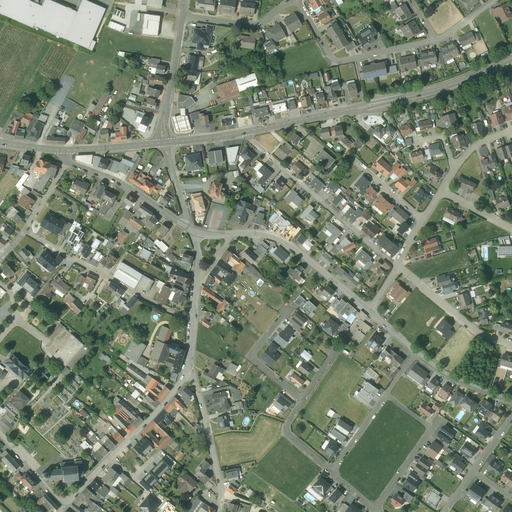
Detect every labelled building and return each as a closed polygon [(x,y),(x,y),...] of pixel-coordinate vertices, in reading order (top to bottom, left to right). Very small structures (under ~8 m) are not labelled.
[(0,0),(0,13),(32,27),(33,25),(92,51),(96,42),(92,40),(105,9),(102,8),(88,1),(84,0),(82,0),(77,12),(49,0),(43,0),(41,6),(30,1),(30,0),(0,0)] [(214,1),(210,0),(197,0),(197,4),(196,5),(197,5),(197,6),(198,6),(199,8),(203,9),(203,8),(207,9),(207,10),(213,10),(214,1)] [(233,0),(220,0),(219,11),(233,13),(234,6),(233,5),(233,0)] [(317,0),(309,0),(311,3),(310,4),(311,6),(313,9),(314,8),(314,9),(319,6),(318,5),(320,4),(317,0)] [(390,2),(390,1),(385,4),(387,9),(395,4),(393,0),(390,2)] [(461,0),(460,1),(466,9),(477,1),(476,0),(461,0)] [(247,3),(240,2),(239,8),(239,13),(246,14),(247,3)] [(254,4),(247,3),(246,14),(253,15),(253,11),(254,4)] [(511,14),(507,3),(497,8),(496,7),(491,10),(494,17),(500,14),(501,17),(505,15),(507,19),(511,16),(511,14)] [(395,4),(387,9),(390,13),(395,10),(395,9),(397,8),(395,4)] [(409,15),(403,5),(397,8),(395,9),(395,10),(401,20),(409,15)] [(324,13),(317,17),(321,24),(329,19),(326,13),(325,12),(324,13)] [(300,23),(294,13),(283,20),(290,32),(294,29),(293,27),(300,23)] [(160,16),(144,14),(143,20),(141,34),(157,36),(160,16)] [(413,20),(409,23),(406,25),(405,25),(403,26),(401,28),(407,38),(419,31),(413,20)] [(335,23),(331,25),(331,26),(325,29),(338,50),(343,46),(344,47),(347,44),(335,23)] [(375,32),(371,24),(367,27),(367,28),(368,29),(369,29),(372,34),(375,32)] [(278,25),(270,30),(269,28),(265,31),(270,40),(273,44),(285,36),(278,25)] [(201,30),(194,29),(191,42),(197,43),(203,44),(204,40),(209,41),(210,40),(210,37),(211,32),(205,31),(205,30),(201,29),(201,30)] [(368,29),(360,34),(362,38),(359,40),(362,45),(369,41),(370,43),(374,40),(370,35),(372,34),(369,29),(368,29)] [(470,32),(457,38),(461,46),(474,40),(470,32)] [(249,38),(236,36),(235,44),(242,45),(242,47),(253,49),(254,39),(254,38),(250,37),(249,38)] [(270,40),(263,44),(268,52),(275,48),(273,44),(270,40)] [(352,41),(347,44),(348,44),(344,47),(347,52),(356,47),(352,41)] [(203,44),(197,43),(196,50),(204,51),(205,48),(203,47),(203,44)] [(453,43),(446,46),(451,57),(458,54),(457,53),(454,46),(453,43)] [(446,46),(439,50),(440,52),(444,61),(444,60),(451,57),(446,46)] [(433,51),(426,53),(429,64),(436,63),(435,62),(434,56),(433,51)] [(212,57),(209,60),(211,63),(215,60),(214,59),(218,56),(220,59),(223,57),(219,52),(212,57)] [(444,61),(440,52),(437,54),(437,55),(439,61),(439,64),(443,63),(445,62),(444,60),(444,61)] [(426,53),(419,54),(420,60),(421,66),(429,64),(426,53)] [(199,57),(190,55),(188,70),(196,72),(199,57)] [(413,56),(399,59),(401,72),(407,70),(406,69),(415,67),(414,61),(413,56)] [(373,63),(370,64),(370,65),(360,67),(362,72),(363,79),(386,74),(385,67),(384,62),(374,64),(373,63)] [(158,65),(156,65),(156,68),(152,68),(149,67),(148,71),(151,71),(155,72),(163,74),(165,67),(158,65)] [(395,65),(385,67),(386,74),(396,71),(395,65)] [(196,72),(188,70),(186,79),(194,81),(195,81),(196,72)] [(254,73),(235,80),(239,91),(258,85),(254,73)] [(162,78),(158,77),(158,76),(154,75),(154,78),(150,77),(149,81),(149,82),(161,84),(162,78)] [(235,80),(216,86),(220,98),(216,99),(218,104),(241,96),(239,91),(235,80)] [(354,83),(347,85),(349,96),(357,94),(354,83)] [(331,85),(327,86),(328,93),(330,100),(336,99),(335,94),(333,94),(332,89),(331,85)] [(159,90),(151,88),(147,87),(146,91),(150,92),(149,95),(158,97),(158,96),(159,94),(159,90)] [(322,90),(317,91),(318,94),(314,95),(316,103),(324,102),(322,90)] [(92,112),(90,116),(95,118),(109,95),(104,92),(96,107),(92,112)] [(307,93),(303,94),(304,97),(300,98),(301,102),(300,102),(301,107),(310,105),(308,97),(308,96),(307,93)] [(191,96),(178,94),(177,102),(177,109),(179,109),(179,108),(184,108),(185,109),(186,109),(195,102),(191,96)] [(154,100),(147,98),(146,102),(143,101),(142,105),(146,106),(154,109),(155,108),(156,105),(155,105),(156,103),(153,103),(154,100)] [(92,112),(96,107),(90,103),(86,109),(92,112)] [(272,106),(272,110),(273,113),(280,112),(278,104),(272,106)] [(253,110),(254,114),(255,117),(261,116),(260,108),(253,110)] [(185,109),(179,109),(180,115),(171,118),(175,132),(184,132),(191,130),(187,115),(185,116),(185,109)] [(25,115),(14,110),(11,115),(16,117),(16,116),(22,119),(25,115)] [(207,115),(203,116),(202,113),(199,114),(198,111),(195,112),(196,117),(199,117),(200,121),(198,121),(199,124),(200,123),(201,125),(208,124),(207,115)] [(452,113),(443,116),(443,118),(439,119),(441,126),(442,127),(448,125),(448,124),(455,122),(452,113)] [(501,113),(494,115),(494,114),(491,115),(492,119),(493,118),(495,125),(504,123),(501,113)] [(47,117),(41,114),(41,115),(38,119),(37,121),(43,124),(47,117)] [(31,118),(25,115),(22,119),(21,120),(26,123),(29,124),(32,119),(31,118)] [(56,115),(50,125),(52,126),(57,129),(58,127),(57,127),(60,121),(57,119),(58,117),(56,115)] [(144,116),(142,115),(140,118),(142,119),(140,123),(147,126),(147,125),(148,125),(149,123),(148,123),(150,119),(144,116)] [(38,119),(33,116),(31,118),(32,119),(26,129),(30,132),(33,127),(37,121),(38,119)] [(74,119),(68,131),(67,133),(67,134),(70,136),(72,133),(75,134),(75,133),(78,134),(82,127),(83,128),(84,125),(82,123),(74,119)] [(19,122),(15,120),(14,125),(11,132),(15,134),(16,131),(19,122)] [(429,120),(417,123),(419,131),(427,130),(427,129),(430,128),(430,127),(429,120)] [(43,124),(37,121),(33,127),(30,132),(27,137),(37,140),(40,129),(43,124)] [(90,124),(86,122),(86,123),(84,125),(83,128),(87,130),(94,134),(97,129),(92,126),(90,124)] [(482,122),(472,125),(475,134),(485,131),(482,122)] [(14,125),(10,124),(9,127),(8,127),(4,135),(14,138),(15,134),(11,132),(14,125)] [(407,124),(399,128),(402,134),(406,133),(406,134),(411,132),(409,127),(408,124),(407,124)] [(105,130),(100,130),(101,138),(108,138),(108,131),(109,131),(111,127),(107,125),(105,128),(105,130)] [(395,131),(388,125),(384,129),(382,129),(378,126),(377,127),(375,127),(374,128),(374,129),(373,130),(372,132),(373,134),(380,139),(385,133),(390,137),(395,131)] [(52,126),(47,137),(46,137),(46,143),(57,144),(58,138),(59,134),(55,132),(57,129),(52,126)] [(340,126),(336,126),(335,126),(334,126),(333,127),(334,133),(335,136),(339,135),(339,136),(343,139),(342,140),(341,139),(340,140),(345,145),(349,141),(349,140),(342,134),(340,126)] [(75,139),(80,142),(87,130),(83,128),(82,127),(78,134),(75,139)] [(369,127),(365,132),(371,136),(373,134),(372,132),(373,130),(369,127)] [(327,128),(319,130),(321,139),(329,138),(327,128)] [(16,131),(15,134),(14,138),(23,140),(24,133),(21,132),(16,131)] [(64,132),(61,138),(58,138),(57,144),(64,144),(65,138),(67,134),(67,133),(64,132)] [(120,132),(115,133),(116,137),(116,141),(126,140),(126,133),(124,134),(124,132),(120,132)] [(300,138),(294,134),(290,140),(295,144),(300,138)] [(457,137),(451,138),(454,148),(460,146),(459,145),(467,142),(465,136),(462,137),(461,135),(457,137)] [(291,147),(286,142),(283,146),(288,151),(291,147)] [(387,146),(393,150),(396,146),(391,142),(387,146)] [(430,156),(441,152),(438,143),(427,146),(430,156)] [(283,146),(281,145),(278,148),(277,147),(274,151),(283,159),(286,156),(285,155),(288,151),(283,146)] [(238,147),(226,149),(228,161),(234,161),(235,155),(238,147)] [(506,147),(499,149),(502,157),(502,159),(509,157),(506,147)] [(251,153),(246,148),(240,154),(245,159),(239,166),(243,169),(254,157),(254,156),(251,153)] [(334,160),(322,149),(314,159),(326,169),(334,160)] [(221,150),(214,151),(215,163),(222,162),(221,156),(221,150)] [(154,161),(159,154),(155,151),(150,159),(154,161)] [(214,151),(207,152),(208,158),(209,164),(215,163),(214,151)] [(420,151),(410,154),(412,161),(422,158),(423,161),(421,154),(420,151)] [(30,156),(23,154),(20,163),(26,164),(27,165),(28,162),(30,156)] [(199,154),(185,156),(187,171),(191,170),(191,168),(201,167),(199,154)] [(495,154),(489,156),(490,159),(486,160),(486,159),(482,160),(486,171),(492,169),(492,168),(498,166),(495,154)] [(89,165),(91,155),(74,155),(74,160),(89,165)] [(96,157),(94,157),(91,158),(90,160),(91,163),(93,164),(98,166),(101,158),(96,157)] [(120,163),(109,159),(108,159),(105,168),(117,173),(118,170),(125,173),(129,167),(131,168),(134,163),(131,161),(128,160),(128,159),(123,157),(123,158),(122,158),(120,163)] [(105,160),(101,158),(98,166),(99,166),(99,167),(102,168),(102,167),(105,168),(108,159),(105,158),(105,160)] [(379,158),(374,164),(373,164),(372,165),(372,166),(372,167),(373,167),(373,168),(374,168),(375,168),(379,171),(382,173),(382,174),(384,176),(390,170),(390,169),(388,168),(389,167),(379,158)] [(50,163),(40,160),(39,163),(37,162),(34,170),(41,173),(44,174),(45,172),(48,169),(50,163)] [(307,170),(297,161),(291,168),(296,172),(296,171),(301,176),(304,174),(305,173),(305,172),(307,170)] [(396,162),(390,168),(391,169),(391,168),(394,171),(397,167),(399,165),(396,162)] [(58,166),(50,163),(48,169),(45,172),(50,174),(55,175),(58,166)] [(17,166),(12,165),(8,170),(13,174),(14,171),(17,166)] [(268,170),(262,165),(258,170),(263,175),(260,178),(257,181),(258,182),(261,185),(271,174),(267,170),(268,170)] [(23,168),(19,167),(18,170),(16,173),(22,176),(25,173),(27,169),(23,168)] [(401,167),(399,169),(397,167),(394,171),(393,172),(396,175),(399,178),(405,171),(401,167)] [(433,171),(430,168),(429,169),(428,172),(429,173),(427,176),(435,181),(439,175),(433,171)] [(133,172),(128,179),(134,183),(138,178),(135,177),(137,174),(139,171),(136,170),(134,173),(133,172)] [(44,174),(40,179),(44,182),(46,176),(49,177),(50,174),(45,172),(44,174)] [(22,176),(15,185),(19,188),(21,185),(28,175),(25,173),(22,176)] [(40,182),(40,183),(38,182),(40,180),(39,180),(34,187),(41,191),(49,177),(46,176),(44,182),(43,184),(40,182)] [(139,176),(137,178),(138,178),(134,183),(140,187),(144,180),(139,176)] [(362,176),(354,185),(360,190),(361,190),(364,186),(368,182),(362,176)] [(144,180),(140,187),(144,190),(149,183),(151,180),(147,177),(144,180)] [(324,185),(314,177),(308,183),(313,187),(313,186),(319,191),(321,189),(322,188),(322,187),(324,185)] [(400,178),(394,185),(401,191),(407,184),(400,178)] [(412,178),(409,182),(407,184),(411,187),(416,181),(412,178)] [(477,184),(468,180),(468,181),(462,178),(458,186),(461,187),(461,189),(466,191),(468,191),(469,188),(474,191),(477,184)] [(83,181),(82,183),(74,179),(73,182),(73,181),(72,183),(73,183),(71,187),(80,192),(80,193),(84,195),(89,185),(83,181)] [(277,179),(270,187),(273,190),(274,189),(277,192),(284,184),(283,183),(282,181),(281,182),(277,179)] [(221,184),(213,181),(212,185),(211,186),(210,187),(209,189),(210,189),(210,191),(210,192),(209,195),(221,199),(223,193),(219,192),(221,184)] [(99,183),(95,191),(94,191),(92,195),(99,199),(100,197),(100,196),(99,196),(100,192),(102,193),(104,189),(106,185),(101,182),(100,183),(99,183)] [(261,185),(258,182),(253,187),(260,193),(264,189),(260,186),(261,185)] [(149,183),(144,190),(149,193),(152,189),(157,193),(162,187),(156,183),(154,186),(149,183)] [(336,186),(333,183),(329,187),(331,190),(332,189),(334,192),(338,187),(336,186)] [(336,186),(338,187),(340,189),(341,188),(349,195),(351,192),(348,190),(347,192),(341,187),(338,185),(336,186)] [(364,186),(361,190),(360,190),(358,192),(361,195),(365,190),(367,188),(364,186)] [(429,190),(424,186),(421,190),(426,194),(429,190)] [(367,192),(366,193),(364,196),(364,197),(365,198),(369,201),(376,193),(372,189),(371,188),(367,192)] [(104,189),(102,193),(100,192),(99,196),(100,196),(100,197),(103,199),(106,200),(110,193),(104,189)] [(296,193),(292,190),(284,199),(289,203),(291,200),(298,206),(303,201),(299,197),(298,198),(295,195),(296,193)] [(420,190),(417,193),(416,193),(412,197),(414,199),(414,200),(416,201),(417,201),(417,200),(420,203),(427,195),(426,194),(421,190),(420,190)] [(341,200),(331,192),(326,198),(331,202),(336,206),(338,204),(339,204),(340,203),(339,203),(341,200)] [(116,196),(110,193),(106,200),(109,202),(112,203),(113,201),(115,202),(116,200),(114,199),(116,196)] [(166,193),(160,201),(163,203),(164,204),(165,204),(166,205),(169,199),(167,197),(169,195),(166,193)] [(120,204),(125,207),(127,204),(130,206),(135,200),(127,194),(120,204)] [(34,201),(26,195),(25,197),(21,204),(20,204),(28,209),(34,201)] [(192,198),(193,203),(194,203),(195,206),(194,207),(196,212),(203,210),(204,210),(204,207),(205,207),(202,195),(201,195),(192,198)] [(503,196),(500,197),(500,198),(497,199),(499,207),(501,206),(503,207),(505,207),(506,205),(505,204),(509,202),(507,196),(503,197),(503,196)] [(377,200),(375,202),(373,204),(374,204),(373,205),(377,208),(378,206),(379,208),(385,201),(382,198),(380,197),(377,200)] [(262,201),(254,198),(251,206),(254,207),(257,208),(262,201)] [(250,204),(240,201),(239,201),(236,209),(237,209),(233,219),(237,220),(238,222),(243,224),(244,223),(245,220),(244,219),(247,213),(248,212),(251,214),(254,207),(251,206),(250,205),(250,204)] [(385,201),(379,208),(381,209),(380,210),(383,213),(384,213),(386,211),(385,211),(387,209),(390,205),(389,204),(385,201)] [(97,202),(94,208),(87,204),(85,208),(97,215),(99,212),(101,209),(103,206),(100,204),(97,202)] [(12,206),(11,205),(9,209),(11,210),(16,214),(18,212),(12,206)] [(148,210),(140,205),(132,216),(136,219),(142,212),(146,214),(148,210)] [(309,205),(300,215),(303,218),(306,216),(312,221),(314,219),(315,218),(317,215),(311,210),(312,208),(309,205)] [(349,207),(344,214),(348,217),(354,222),(356,219),(357,218),(357,217),(359,216),(356,213),(349,207)] [(408,216),(397,207),(395,210),(391,215),(401,223),(403,221),(408,216)] [(389,211),(386,215),(389,217),(391,215),(395,210),(392,208),(389,211)] [(459,214),(448,208),(444,215),(455,221),(459,214)] [(16,214),(11,210),(6,216),(9,219),(10,218),(12,219),(16,214)] [(133,214),(127,210),(118,223),(124,227),(125,226),(132,216),(133,214)] [(153,213),(148,210),(146,214),(147,215),(143,220),(146,222),(152,214),(153,213)] [(259,211),(257,217),(256,216),(254,223),(262,225),(263,225),(264,221),(261,220),(263,214),(261,213),(262,212),(259,211)] [(56,217),(48,213),(41,225),(49,230),(56,217)] [(22,218),(16,214),(12,219),(18,224),(22,218)] [(155,216),(152,214),(146,222),(152,227),(154,224),(157,220),(154,217),(155,216)] [(136,219),(132,216),(125,226),(136,233),(139,229),(139,230),(144,225),(142,224),(136,219)] [(279,216),(275,222),(278,225),(283,219),(279,216)] [(57,218),(56,217),(49,230),(57,234),(58,233),(64,222),(57,218)] [(295,230),(287,224),(288,224),(286,222),(283,219),(278,225),(278,226),(286,233),(287,232),(290,235),(292,233),(292,234),(293,232),(295,230)] [(72,225),(68,230),(72,232),(68,239),(68,238),(67,240),(71,243),(72,241),(74,242),(73,243),(76,245),(79,241),(84,233),(80,230),(81,228),(79,226),(80,224),(74,221),(72,225)] [(296,229),(287,221),(286,222),(288,224),(287,224),(295,230),(296,229)] [(409,226),(403,221),(401,223),(399,227),(397,225),(395,228),(394,229),(398,231),(402,235),(405,232),(404,231),(409,226)] [(67,224),(64,222),(58,233),(62,235),(65,228),(68,230),(72,225),(68,223),(67,224)] [(372,226),(367,222),(365,224),(363,227),(361,229),(362,229),(366,233),(366,232),(371,237),(372,236),(376,232),(377,231),(372,226)] [(12,232),(6,227),(7,226),(3,223),(1,226),(4,228),(1,233),(7,237),(12,232)] [(163,225),(162,224),(157,231),(160,233),(158,237),(161,239),(163,235),(168,228),(165,226),(163,224),(163,225)] [(336,228),(331,224),(326,229),(331,234),(326,240),(330,244),(340,232),(336,229),(336,228)] [(382,233),(377,239),(379,241),(384,236),(384,237),(385,235),(382,233)] [(309,242),(306,239),(300,234),(295,239),(308,250),(309,248),(310,248),(311,247),(310,247),(312,245),(309,242)] [(509,235),(500,238),(503,246),(511,246),(509,235)] [(384,237),(384,236),(379,241),(378,243),(384,249),(390,242),(384,237)] [(348,240),(344,238),(338,245),(336,247),(338,250),(339,250),(342,247),(343,247),(345,251),(351,248),(351,249),(352,248),(354,246),(352,242),(350,244),(347,241),(348,240)] [(105,239),(102,245),(109,249),(112,243),(105,239)] [(168,247),(161,241),(160,242),(157,239),(154,242),(164,252),(168,247)] [(427,241),(421,242),(422,244),(423,249),(436,245),(435,241),(433,241),(432,239),(427,241)] [(259,244),(266,250),(269,246),(262,241),(259,244)] [(396,247),(390,242),(384,249),(391,254),(392,253),(396,247)] [(89,245),(86,243),(85,244),(82,243),(80,245),(81,246),(83,247),(80,252),(83,254),(82,256),(86,258),(92,249),(89,247),(89,245)] [(335,243),(329,250),(334,254),(338,250),(336,247),(338,245),(335,243)] [(436,245),(423,249),(425,254),(425,256),(431,254),(436,253),(436,250),(438,250),(436,245)] [(503,246),(499,246),(499,255),(511,254),(511,245),(511,246),(503,246)] [(278,247),(272,254),(282,262),(288,255),(278,247)] [(27,251),(24,248),(22,250),(21,250),(19,252),(20,252),(19,253),(25,259),(28,256),(31,259),(33,257),(30,253),(31,253),(28,250),(27,251)] [(153,253),(143,248),(138,258),(145,262),(146,261),(148,262),(153,253)] [(170,248),(165,254),(171,260),(172,258),(175,260),(175,259),(177,258),(171,253),(173,251),(170,248)] [(247,249),(244,252),(243,251),(242,253),(242,254),(241,255),(247,260),(251,256),(254,259),(256,258),(261,252),(257,248),(252,253),(247,249)] [(232,254),(226,249),(220,258),(227,262),(230,259),(236,263),(237,265),(240,261),(240,260),(232,254)] [(361,249),(353,258),(356,261),(358,259),(365,265),(368,261),(369,261),(368,260),(370,258),(361,249)] [(51,271),(56,264),(58,262),(54,260),(53,259),(54,259),(50,256),(44,251),(37,260),(43,264),(42,265),(46,268),(47,268),(51,271)] [(332,260),(321,251),(315,257),(319,260),(320,259),(322,260),(327,265),(332,260)] [(256,258),(258,261),(264,254),(261,252),(256,258)] [(187,255),(183,254),(182,258),(181,261),(184,261),(191,263),(192,256),(189,255),(189,253),(187,253),(187,255)] [(58,254),(54,260),(58,262),(56,264),(59,266),(64,259),(58,254)] [(111,258),(108,255),(105,258),(104,260),(102,264),(106,266),(108,264),(111,266),(116,259),(112,256),(111,258)] [(29,265),(24,260),(21,262),(26,268),(29,265)] [(225,266),(218,261),(214,267),(219,270),(219,269),(227,275),(230,270),(225,266)] [(377,261),(370,269),(373,273),(368,279),(369,280),(369,281),(370,281),(372,283),(383,271),(378,267),(381,264),(377,261)] [(142,274),(121,262),(113,276),(134,288),(142,274)] [(237,265),(236,263),(232,267),(238,272),(242,268),(237,265)] [(11,270),(6,264),(5,264),(3,266),(1,268),(4,271),(3,272),(5,275),(6,276),(9,274),(8,273),(11,270)] [(261,275),(250,265),(248,267),(248,268),(255,274),(259,278),(261,275)] [(297,265),(295,268),(294,267),(292,270),(289,273),(295,278),(295,279),(298,275),(303,269),(300,266),(299,267),(297,265)] [(176,268),(172,267),(171,268),(168,276),(174,280),(183,282),(183,283),(189,284),(190,279),(187,278),(188,275),(182,273),(183,271),(176,270),(176,269),(175,269),(176,268)] [(219,270),(214,267),(208,274),(213,278),(216,273),(219,270)] [(351,278),(339,267),(335,272),(341,277),(341,276),(343,278),(348,282),(349,281),(350,280),(351,278)] [(255,274),(248,268),(247,270),(245,272),(251,277),(253,276),(255,274)] [(216,273),(213,278),(216,281),(218,283),(223,287),(226,283),(223,280),(227,275),(219,269),(219,270),(216,273)] [(227,275),(223,280),(226,283),(229,285),(236,275),(230,270),(227,275)] [(26,272),(17,283),(21,286),(21,285),(28,276),(29,275),(26,272)] [(94,283),(96,278),(88,274),(85,281),(84,281),(84,282),(88,284),(92,286),(94,283)] [(153,281),(143,274),(136,286),(147,292),(153,281)] [(213,278),(208,274),(204,284),(210,286),(213,278)] [(303,279),(298,275),(295,279),(295,278),(293,280),(298,285),(303,279)] [(28,276),(21,285),(31,294),(32,294),(37,288),(39,285),(28,276)] [(48,282),(39,294),(47,300),(52,295),(49,292),(53,286),(64,294),(69,287),(65,284),(64,285),(60,282),(62,280),(56,276),(51,284),(48,282)] [(439,279),(441,286),(455,281),(452,282),(450,276),(446,277),(439,279)] [(357,283),(351,278),(350,280),(349,281),(348,282),(353,287),(357,283)] [(119,287),(110,281),(108,280),(108,281),(107,281),(105,285),(107,286),(105,289),(110,292),(113,288),(114,289),(115,291),(119,287)] [(455,281),(441,286),(443,285),(445,291),(446,291),(453,289),(457,288),(455,281)] [(85,290),(90,293),(95,283),(94,283),(92,286),(88,284),(85,290)] [(189,284),(183,283),(182,286),(179,285),(178,288),(182,290),(180,294),(185,296),(187,292),(189,284)] [(398,286),(397,284),(394,288),(389,294),(394,298),(402,288),(398,286)] [(283,288),(279,285),(275,289),(279,293),(283,288)] [(185,296),(180,294),(182,290),(178,288),(176,288),(172,286),(171,288),(170,291),(174,293),(179,295),(177,300),(178,300),(183,302),(185,296)] [(333,292),(326,286),(324,289),(321,292),(328,298),(333,292)] [(119,287),(115,291),(114,289),(112,292),(118,298),(119,297),(124,291),(119,287)] [(214,295),(203,287),(201,291),(212,298),(214,295)] [(37,288),(32,294),(31,294),(34,297),(39,290),(37,288)] [(402,288),(394,298),(399,301),(403,296),(406,292),(405,291),(402,288)] [(169,293),(162,289),(156,301),(164,304),(169,293)] [(462,294),(458,295),(460,301),(469,298),(469,295),(468,292),(462,294)] [(174,293),(170,301),(177,304),(178,300),(177,300),(179,295),(174,293)] [(83,307),(71,295),(65,301),(78,313),(83,307)] [(133,295),(125,305),(124,304),(122,307),(127,311),(137,299),(133,295)] [(223,300),(214,295),(212,298),(220,303),(223,300)] [(299,295),(293,302),(298,306),(302,302),(304,300),(304,299),(299,295)] [(336,298),(330,305),(333,308),(339,301),(336,298)] [(469,298),(460,301),(461,307),(465,306),(471,304),(471,301),(469,298)] [(220,303),(219,304),(215,309),(219,313),(229,303),(224,299),(223,300),(220,303)] [(333,308),(332,309),(337,314),(339,312),(340,310),(343,313),(347,316),(354,308),(347,302),(346,303),(341,299),(339,301),(333,308)] [(315,307),(308,300),(306,302),(304,304),(302,307),(309,313),(315,307)] [(473,300),(471,301),(471,304),(465,306),(466,309),(475,307),(473,300)] [(490,306),(478,309),(481,319),(487,317),(487,316),(493,314),(490,306)] [(209,311),(200,310),(198,321),(207,327),(210,324),(210,323),(209,322),(206,321),(203,319),(203,318),(208,319),(209,311)] [(367,316),(360,310),(355,318),(359,320),(360,319),(363,321),(367,316)] [(222,317),(216,313),(213,316),(215,318),(219,321),(222,317)] [(301,317),(295,313),(292,317),(302,324),(305,321),(305,320),(301,317)] [(310,320),(303,314),(301,317),(305,320),(305,321),(308,323),(310,320)] [(302,324),(292,317),(289,321),(294,325),(298,328),(299,328),(302,324)] [(338,325),(329,319),(322,328),(331,334),(336,328),(338,325)] [(371,327),(363,321),(360,319),(359,320),(351,331),(354,334),(357,329),(364,334),(367,331),(371,327)] [(452,325),(444,319),(438,327),(445,333),(449,328),(452,325)] [(506,324),(502,323),(502,325),(500,330),(507,332),(509,325),(510,322),(506,321),(506,324)] [(60,323),(52,331),(57,336),(58,336),(65,329),(65,328),(60,323)] [(338,329),(337,330),(344,334),(348,328),(341,324),(339,326),(338,329)] [(160,331),(150,357),(167,364),(169,359),(166,358),(169,350),(172,351),(174,346),(174,347),(175,344),(166,341),(171,329),(162,325),(160,331)] [(286,326),(283,330),(290,336),(293,332),(286,326)] [(455,333),(449,328),(445,333),(443,335),(449,340),(455,333)] [(65,329),(58,336),(57,336),(55,338),(56,339),(47,349),(54,355),(53,355),(65,365),(84,344),(72,334),(71,334),(65,329)] [(365,335),(364,334),(357,329),(354,334),(351,337),(359,343),(365,335)] [(286,341),(290,336),(283,330),(278,335),(278,334),(274,339),(282,346),(287,341),(286,341)] [(373,333),(366,343),(374,349),(375,349),(378,345),(378,346),(379,345),(383,340),(380,338),(380,337),(377,335),(377,336),(373,333)] [(145,344),(134,337),(124,355),(136,362),(139,355),(145,344)] [(278,347),(272,342),(268,347),(274,352),(278,347)] [(84,344),(65,365),(59,371),(65,376),(89,349),(84,344)] [(375,349),(374,349),(372,351),(376,354),(377,353),(381,347),(379,345),(378,346),(378,345),(375,349)] [(174,347),(174,346),(172,351),(177,353),(177,354),(175,361),(169,359),(167,364),(174,366),(179,368),(185,350),(178,348),(174,347)] [(268,346),(259,356),(267,363),(272,357),(275,360),(279,355),(274,352),(268,347),(268,346)] [(390,350),(386,346),(382,352),(386,355),(386,356),(391,360),(396,354),(390,350)] [(311,356),(304,350),(300,355),(301,356),(307,360),(311,356)] [(511,355),(504,353),(503,359),(501,363),(502,364),(509,366),(511,355)] [(26,367),(12,354),(4,363),(22,380),(24,378),(25,379),(32,372),(30,371),(26,367)] [(391,360),(390,362),(393,365),(396,368),(403,360),(396,354),(391,360)] [(148,360),(139,355),(136,362),(145,366),(148,360)] [(240,361),(235,370),(238,371),(237,372),(235,375),(237,376),(244,363),(243,362),(242,362),(240,361)] [(304,364),(302,361),(302,362),(299,365),(301,366),(299,369),(306,375),(311,369),(304,364)] [(214,363),(208,373),(215,376),(219,369),(223,372),(224,369),(214,363)] [(428,373),(416,364),(411,371),(414,374),(414,375),(422,381),(426,376),(428,373)] [(126,369),(142,381),(143,381),(146,377),(129,365),(126,369)] [(234,370),(228,367),(226,370),(235,375),(237,372),(234,370)] [(49,373),(45,369),(44,369),(42,368),(38,372),(40,374),(39,375),(44,379),(45,378),(46,379),(47,379),(46,378),(49,375),(50,375),(50,374),(49,373)] [(366,372),(373,378),(376,374),(369,368),(366,372)] [(223,372),(219,369),(215,376),(219,379),(223,372)] [(215,377),(203,371),(201,375),(213,381),(215,377)] [(297,375),(293,372),(292,372),(288,378),(289,379),(288,380),(293,384),(295,381),(300,385),(301,385),(303,383),(302,383),(304,381),(297,375)] [(158,381),(152,377),(147,374),(146,377),(143,381),(147,384),(153,388),(158,381)] [(426,376),(422,381),(421,383),(424,385),(430,378),(426,376)] [(434,377),(428,385),(434,390),(438,384),(440,381),(434,377)] [(367,381),(362,388),(372,396),(373,396),(378,389),(367,381)] [(153,388),(147,384),(145,388),(146,389),(149,392),(150,392),(153,388)] [(438,384),(434,390),(433,391),(436,393),(441,386),(438,384)] [(446,384),(440,392),(445,396),(446,396),(449,392),(450,392),(452,388),(446,384)] [(165,385),(160,390),(159,390),(158,392),(159,393),(155,397),(160,401),(170,389),(165,385)] [(192,393),(185,387),(180,392),(183,394),(188,398),(192,393)] [(158,392),(153,388),(150,392),(155,397),(159,393),(158,392)] [(362,388),(361,388),(356,395),(362,398),(368,402),(372,396),(362,388)] [(19,390),(13,397),(16,400),(15,401),(22,408),(29,399),(19,390)] [(135,390),(131,394),(135,398),(139,393),(135,390)] [(224,391),(211,394),(213,403),(218,402),(217,403),(219,405),(220,404),(222,409),(229,407),(228,403),(227,403),(224,391)] [(463,395),(458,391),(453,398),(458,402),(462,396),(463,395)] [(139,403),(127,392),(124,396),(136,406),(139,403)] [(150,392),(149,392),(145,397),(155,406),(160,401),(155,397),(150,392)] [(449,392),(446,396),(445,396),(444,398),(447,400),(452,394),(450,392),(449,392)] [(281,398),(279,397),(277,399),(271,407),(275,410),(276,410),(278,412),(280,410),(282,412),(286,407),(288,404),(289,406),(292,403),(283,396),(281,398)] [(470,398),(467,396),(466,396),(465,398),(461,403),(461,404),(471,411),(472,411),(477,403),(474,401),(473,400),(470,398)] [(8,411),(0,420),(0,424),(8,431),(13,425),(16,422),(13,420),(15,417),(14,416),(22,408),(15,401),(16,400),(13,397),(3,408),(1,406),(0,407),(0,414),(0,415),(3,412),(3,413),(7,410),(8,411)] [(174,397),(168,403),(173,407),(174,408),(176,405),(175,404),(178,400),(174,397)] [(143,420),(133,410),(120,400),(117,403),(121,408),(130,415),(133,418),(135,419),(132,423),(136,427),(143,420)] [(487,400),(480,410),(486,414),(490,409),(493,405),(490,403),(491,403),(487,400)] [(443,406),(437,401),(434,407),(440,411),(443,406)] [(435,410),(425,402),(420,409),(430,416),(435,410)] [(116,403),(112,408),(109,406),(105,409),(109,413),(113,417),(117,413),(121,408),(117,403),(116,403)] [(168,403),(163,409),(167,412),(167,413),(173,407),(168,403)] [(173,407),(167,413),(171,418),(178,411),(175,409),(174,408),(173,407)] [(495,413),(492,417),(498,421),(504,411),(499,407),(495,413)] [(130,415),(121,408),(117,413),(124,420),(125,421),(130,415)] [(88,414),(82,409),(79,412),(85,418),(88,414)] [(167,412),(163,409),(158,414),(162,418),(163,419),(164,418),(168,423),(172,420),(171,418),(167,413),(167,412)] [(490,409),(486,414),(484,416),(487,418),(493,411),(490,409)] [(124,420),(117,413),(113,417),(120,424),(124,420)] [(158,414),(153,420),(157,424),(159,421),(162,418),(158,414)] [(225,415),(217,417),(219,428),(229,426),(228,421),(226,422),(225,415)] [(339,419),(334,426),(347,434),(351,427),(339,419)] [(127,425),(124,421),(125,421),(124,420),(120,424),(129,434),(136,427),(132,423),(128,426),(127,425)] [(157,424),(153,420),(147,426),(151,429),(153,426),(159,431),(163,429),(157,424)] [(489,425),(483,420),(479,425),(481,427),(481,426),(485,430),(489,425)] [(165,426),(160,421),(159,421),(157,424),(163,429),(165,426)] [(452,430),(446,425),(442,430),(452,437),(456,432),(452,430)] [(147,426),(141,432),(145,436),(144,436),(148,439),(152,443),(156,439),(148,431),(151,429),(147,426)] [(342,441),(347,434),(334,426),(330,433),(336,437),(342,441)] [(485,430),(481,426),(481,427),(475,435),(479,438),(480,437),(484,439),(489,432),(485,430)] [(117,431),(115,433),(111,429),(108,432),(112,436),(118,442),(123,437),(117,431)] [(452,437),(442,430),(438,435),(445,440),(449,442),(452,437)] [(164,436),(158,442),(156,439),(152,443),(155,446),(155,445),(159,449),(162,446),(170,437),(166,433),(164,436)] [(144,436),(133,447),(140,453),(142,455),(143,455),(153,444),(144,436)] [(334,440),(329,436),(327,440),(329,442),(329,441),(334,445),(337,441),(334,440)] [(170,437),(162,446),(164,447),(172,438),(170,437)] [(115,444),(109,438),(107,439),(103,443),(110,450),(115,444)] [(470,443),(477,448),(479,444),(472,439),(470,443)] [(89,444),(85,440),(80,445),(84,449),(89,444)] [(443,446),(434,440),(430,446),(439,452),(443,446)] [(102,445),(97,441),(93,445),(94,447),(97,450),(102,445)] [(334,445),(329,441),(329,442),(323,450),(324,450),(324,452),(326,452),(327,452),(332,455),(337,447),(334,445)] [(465,452),(472,457),(478,448),(477,448),(468,441),(464,446),(467,448),(465,452)] [(108,451),(102,445),(97,450),(103,456),(108,451)] [(448,446),(445,445),(443,448),(450,453),(452,450),(448,446)] [(439,452),(430,446),(426,452),(435,458),(439,452)] [(13,458),(5,450),(0,455),(0,460),(2,459),(6,464),(13,458)] [(103,456),(97,450),(95,452),(93,454),(99,461),(103,456)] [(464,458),(457,453),(453,458),(455,459),(456,457),(461,461),(464,458)] [(493,453),(488,460),(491,463),(493,459),(493,460),(496,455),(493,453)] [(165,456),(171,463),(174,460),(167,454),(165,456)] [(165,456),(160,460),(168,468),(172,464),(171,463),(165,456)] [(428,460),(423,457),(419,462),(428,469),(432,464),(432,463),(428,460)] [(461,461),(456,457),(455,459),(451,463),(458,468),(457,469),(456,469),(456,470),(457,470),(460,473),(466,464),(461,461)] [(13,458),(6,464),(13,471),(16,469),(20,466),(13,458)] [(74,461),(60,462),(61,468),(47,470),(47,472),(42,472),(43,478),(44,478),(44,480),(62,478),(62,481),(60,481),(60,484),(62,484),(63,485),(74,484),(74,481),(77,481),(77,479),(79,479),(78,476),(79,476),(80,476),(81,475),(82,474),(82,473),(83,473),(83,472),(82,471),(82,470),(82,469),(81,458),(74,459),(74,461)] [(443,463),(436,458),(434,461),(441,466),(443,463)] [(200,470),(203,472),(211,464),(204,459),(197,467),(200,470)] [(493,460),(493,459),(491,463),(487,468),(491,470),(490,471),(494,474),(495,473),(497,475),(503,466),(493,460)] [(168,468),(160,460),(156,464),(164,472),(168,468)] [(428,469),(419,462),(415,468),(420,472),(424,475),(424,474),(428,469)] [(156,464),(152,469),(160,476),(164,472),(156,464)] [(119,474),(111,467),(106,473),(114,480),(119,474)] [(236,468),(225,470),(227,478),(228,478),(237,475),(236,468)] [(160,476),(152,469),(148,473),(156,481),(160,476)] [(23,470),(17,476),(20,479),(26,473),(23,470)] [(203,472),(200,470),(197,472),(201,475),(198,478),(204,483),(207,480),(209,477),(203,472)] [(511,472),(508,470),(502,479),(511,486),(511,472)] [(327,475),(322,471),(317,478),(318,479),(320,477),(323,480),(324,480),(327,475)] [(418,474),(413,471),(409,476),(410,477),(411,475),(417,480),(420,476),(418,474)] [(128,477),(122,472),(119,476),(125,481),(127,479),(128,477)] [(37,484),(26,473),(20,479),(24,483),(22,484),(25,487),(26,485),(31,490),(37,484)] [(114,480),(106,473),(101,479),(109,486),(114,480)] [(148,473),(144,477),(151,485),(156,481),(148,473)] [(195,482),(185,473),(178,481),(179,482),(176,486),(183,492),(187,488),(189,491),(192,487),(191,486),(195,482)] [(417,480),(411,475),(410,477),(405,484),(414,490),(420,482),(417,480)] [(151,485),(144,477),(140,481),(147,489),(151,485)] [(323,480),(320,477),(318,479),(313,485),(323,494),(330,485),(326,482),(324,480),(323,480)] [(100,485),(93,480),(89,485),(95,490),(100,485)] [(212,485),(207,480),(204,483),(203,484),(209,489),(212,485)] [(234,480),(228,481),(229,484),(236,488),(238,485),(235,482),(234,480)] [(468,491),(467,493),(473,497),(480,486),(474,482),(468,491)] [(236,488),(229,484),(225,489),(232,494),(236,488)] [(110,490),(104,485),(102,488),(98,493),(103,497),(110,490)] [(323,494),(313,485),(312,486),(315,489),(314,490),(321,496),(323,494)] [(480,486),(473,497),(478,501),(480,499),(486,490),(480,486)] [(93,493),(86,487),(82,492),(88,498),(92,494),(93,493)] [(336,488),(328,497),(334,502),(336,500),(341,493),(342,493),(336,488)] [(436,505),(442,497),(439,495),(433,490),(433,491),(427,499),(432,503),(436,505)] [(414,497),(407,491),(403,497),(406,499),(410,503),(414,497)] [(82,492),(73,502),(78,506),(83,500),(89,505),(91,502),(92,503),(93,502),(91,500),(88,498),(82,492)] [(91,500),(93,502),(97,504),(103,497),(98,493),(98,492),(98,493),(91,500)] [(58,508),(45,493),(40,498),(43,501),(42,502),(48,509),(46,511),(45,511),(54,511),(58,508)] [(341,493),(336,500),(339,503),(344,496),(341,493)] [(403,497),(397,493),(393,499),(394,500),(392,503),(395,505),(395,506),(403,504),(403,503),(406,499),(403,497)] [(489,499),(486,503),(490,506),(497,497),(492,494),(489,499)] [(144,510),(153,500),(147,496),(139,506),(144,510)] [(204,503),(194,496),(184,510),(186,511),(197,511),(198,511),(199,511),(205,511),(206,511),(205,511),(206,510),(204,508),(201,506),(204,503)] [(103,497),(97,504),(100,506),(106,499),(103,497)] [(497,497),(490,506),(495,510),(498,506),(502,501),(497,497)] [(153,500),(144,510),(146,511),(152,511),(158,505),(153,500)] [(78,506),(73,502),(69,506),(77,511),(81,511),(83,510),(78,506)] [(97,504),(93,502),(92,503),(90,505),(87,509),(90,511),(95,511),(100,506),(97,504)] [(234,504),(229,503),(227,509),(235,511),(237,511),(238,511),(239,511),(240,507),(237,506),(237,504),(234,503),(234,504)] [(340,511),(344,511),(349,506),(343,503),(338,510),(340,511)]
